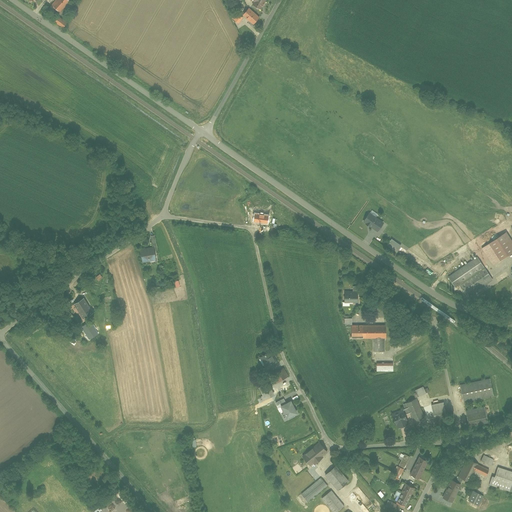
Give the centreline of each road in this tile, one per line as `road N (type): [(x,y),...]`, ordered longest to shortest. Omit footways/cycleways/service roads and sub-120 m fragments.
road 1 (residential): [(445,443),(333,446),(282,353),(250,227),(161,217)]
road 2 (residential): [(511,322),(431,291),(202,133)]
road 3 (residential): [(200,131),(10,0)]
road 4 (unclassified): [(0,340),(152,511)]
road 5 (residential): [(0,329),(161,217)]
road 6 (residential): [(202,133),(279,0)]
